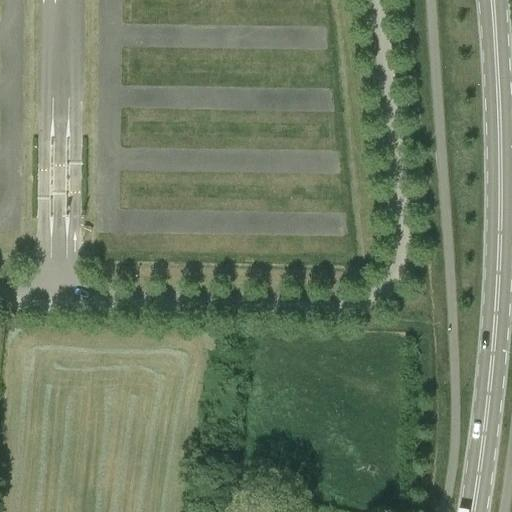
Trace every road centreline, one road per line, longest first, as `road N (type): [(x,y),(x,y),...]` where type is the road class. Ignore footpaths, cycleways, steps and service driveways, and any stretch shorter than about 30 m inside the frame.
road 1 (unclassified): [(73,298),(333,304),(376,293),(401,250),(372,0)]
road 2 (primary): [(471,511),(496,286),(492,0)]
road 3 (unclassified): [(73,298),(75,146)]
road 4 (unclassified): [(58,175),(58,298)]
